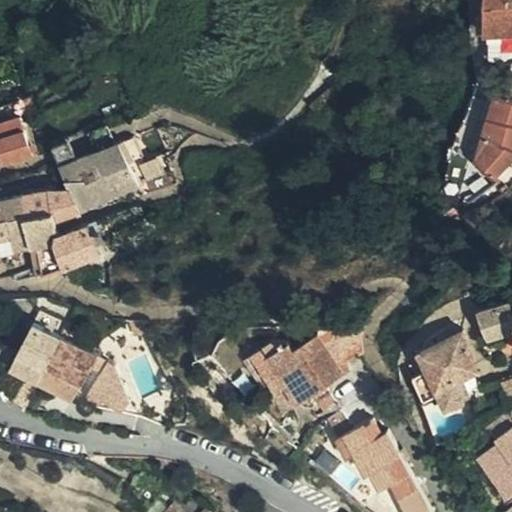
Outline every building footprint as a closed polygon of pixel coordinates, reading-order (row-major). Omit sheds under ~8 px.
[(511,0),(494,0),(493,27),(499,27),(498,55),(511,54),(511,0)] [(500,135),(483,156),(501,175),(511,164),(511,91),(504,88),(491,126),(500,135)] [(10,122),(14,136),(14,137),(15,137),(21,162),(49,152),(44,129),(41,114),(10,122)] [(111,129),(119,149),(136,141),(128,122),(111,129)] [(488,134),(483,156),(500,135),(491,126),(488,134)] [(76,141),(84,162),(100,156),(93,135),(76,141)] [(150,136),(136,141),(153,182),(167,177),(150,136)] [(153,182),(136,141),(119,149),(117,149),(131,176),(140,196),(157,190),(153,182)] [(131,176),(117,149),(100,156),(84,162),(88,177),(104,175),(108,185),(131,176)] [(197,184),(192,169),(176,174),(182,189),(197,184)] [(167,177),(153,182),(157,190),(160,196),(182,189),(176,174),(167,177)] [(131,176),(108,185),(116,204),(140,196),(131,176)] [(71,184),(71,185),(77,216),(103,207),(97,189),(71,184)] [(77,216),(71,185),(53,189),(60,221),(77,216)] [(60,221),(53,189),(35,193),(46,247),(65,243),(60,221)] [(46,247),(35,193),(16,197),(26,251),(46,247)] [(0,256),(26,251),(16,197),(0,201),(0,256)] [(271,202),(244,208),(248,227),(275,222),(271,202)] [(150,222),(145,208),(134,212),(139,226),(150,222)] [(77,216),(60,221),(65,243),(82,240),(77,216)] [(88,265),(125,255),(114,218),(90,225),(95,249),(85,252),(88,265)] [(62,272),(88,265),(85,252),(64,257),(65,261),(59,262),(62,272)] [(511,288),(493,293),(493,294),(500,320),(511,317),(511,288)] [(52,351),(79,367),(95,337),(87,333),(92,323),(74,313),(52,351)] [(455,396),(471,389),(463,370),(491,359),(475,318),(430,339),(438,357),(449,383),(455,396)] [(294,365),(304,383),(333,369),(349,361),(351,360),(332,320),(307,333),(300,320),(283,319),(257,331),(267,351),(275,347),(287,369),(294,365)] [(102,404),(112,386),(101,380),(119,351),(95,337),(79,367),(69,385),(102,404)] [(279,373),(287,369),(275,347),(267,351),(279,373)] [(41,369),(69,385),(79,367),(52,351),(41,369)] [(101,380),(112,386),(129,357),(119,351),(101,380)] [(436,389),(449,383),(438,357),(424,363),(436,389)] [(498,377),(497,371),(491,359),(463,370),(471,389),(498,377)] [(349,361),(333,369),(348,396),(359,415),(374,407),(349,361)] [(296,387),(304,383),(294,365),(287,369),(296,387)] [(359,415),(348,396),(335,402),(345,422),(359,415)] [(191,399),(170,428),(185,439),(201,417),(200,406),(191,399)] [(359,415),(345,422),(355,442),(362,439),(375,461),(380,459),(389,474),(401,469),(425,509),(441,501),(394,414),(387,419),(378,403),(374,407),(359,415)] [(511,418),(511,424),(490,436),(511,475),(511,417),(511,418)]
